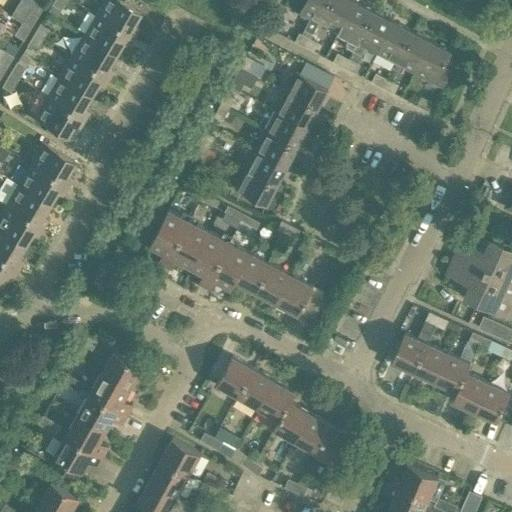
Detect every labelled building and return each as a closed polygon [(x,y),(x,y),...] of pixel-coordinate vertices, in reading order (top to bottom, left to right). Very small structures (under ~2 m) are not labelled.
[(59,11),(65,0),(53,0),(50,5),(59,11)] [(130,38),(136,28),(130,25),(137,14),(114,0),(102,0),(93,15),(130,38)] [(329,0),(303,0),(298,12),(309,18),(300,34),(298,33),(293,42),(305,48),(309,39),(312,33),(317,22),(318,23),(329,0)] [(337,33),(353,1),(350,0),(329,0),(318,23),(337,33)] [(352,50),(372,11),(353,1),(337,33),(348,39),(346,43),(347,47),(352,50)] [(30,26),(37,14),(29,9),(21,21),(30,26)] [(375,53),(391,21),(372,11),(352,50),(361,55),(365,47),(375,53)] [(125,46),(130,38),(93,15),(81,36),(112,54),(119,43),(125,46)] [(64,53),(65,51),(43,37),(50,24),(41,19),(32,34),(64,53)] [(30,26),(21,21),(17,28),(8,22),(5,28),(22,39),(30,26)] [(394,63),(410,31),(391,21),(375,53),(394,63)] [(413,73),(430,42),(410,31),(394,63),(413,73)] [(32,34),(26,44),(35,49),(38,43),(62,56),(64,53),(32,34)] [(105,78),(110,69),(105,66),(112,54),(81,36),(69,56),(105,78)] [(315,54),(320,45),(309,39),(305,48),(315,54)] [(430,42),(413,73),(432,83),(433,82),(443,87),(452,70),(442,64),(449,52),(430,42)] [(0,67),(3,69),(16,49),(7,44),(0,55),(0,67)] [(343,68),(347,59),(336,53),(332,62),(343,68)] [(17,79),(29,59),(20,54),(8,74),(17,79)] [(99,87),(105,78),(69,56),(56,76),(88,95),(94,84),(99,87)] [(248,71),(253,62),(244,57),(239,66),(248,71)] [(354,74),(358,65),(347,59),(343,68),(354,74)] [(253,62),(248,71),(258,76),(260,77),(265,68),(253,62)] [(241,84),(248,71),(239,66),(233,79),(241,84)] [(317,107),(326,89),(295,72),(285,91),(317,107)] [(381,88),(386,79),(374,73),(370,82),(381,88)] [(10,90),(17,79),(8,74),(1,85),(10,90)] [(81,118),(86,110),(80,107),(88,95),(56,76),(44,96),(81,118)] [(392,93),(397,85),(386,79),(381,88),(392,93)] [(306,126),(317,107),(285,91),(275,110),(306,126)] [(228,109),(233,99),(224,94),(219,104),(228,109)] [(75,128),(81,118),(44,96),(32,117),(63,136),(70,124),(75,128)] [(427,112),(431,103),(419,97),(415,106),(427,112)] [(223,118),(228,109),(219,104),(212,117),(221,122),(223,118)] [(297,145),(306,126),(275,110),(265,128),(297,145)] [(286,165),(297,145),(265,128),(255,148),(286,165)] [(207,147),(213,137),(204,133),(199,143),(207,147)] [(64,186),(69,177),(64,174),(71,161),(39,143),(27,164),(64,186)] [(201,160),(207,147),(199,143),(192,155),(201,160)] [(276,184),(286,165),(255,148),(245,167),(276,184)] [(58,195),(64,186),(27,164),(15,184),(47,203),(53,192),(58,195)] [(265,205),(276,184),(245,167),(234,188),(265,205)] [(40,226),(44,218),(40,215),(47,203),(15,184),(3,205),(40,226)] [(198,199),(202,193),(186,184),(182,190),(198,199)] [(511,186),(503,206),(511,210),(511,186)] [(215,208),(218,202),(202,193),(198,199),(215,208)] [(34,236),(40,226),(3,205),(0,209),(0,230),(22,244),(29,233),(34,236)] [(238,220),(242,214),(227,206),(224,213),(238,220)] [(164,265),(187,221),(167,210),(149,246),(163,253),(165,249),(169,250),(162,264),(164,265)] [(255,229),(258,223),(242,214),(238,220),(255,229)] [(188,267),(207,231),(187,221),(164,265),(167,266),(173,253),(177,255),(174,260),(188,267)] [(285,234),(289,226),(281,222),(277,230),(285,234)] [(294,239),(298,231),(289,226),(285,234),(294,239)] [(0,258),(15,267),(20,259),(15,256),(22,244),(0,230),(0,258)] [(204,286),(227,242),(207,231),(188,267),(202,274),(205,270),(208,272),(201,284),(204,286)] [(316,250),(320,242),(311,237),(306,245),(316,250)] [(511,317),(511,247),(490,237),(484,250),(460,239),(444,274),(467,285),(462,297),(511,320),(511,317)] [(230,288),(234,281),(248,253),(227,242),(204,286),(207,287),(213,274),(217,276),(215,280),(230,288)] [(255,292),(269,264),(248,253),(234,281),(255,292)] [(9,277),(15,267),(0,258),(0,281),(4,275),(9,277)] [(276,303),(291,275),(269,264),(255,292),(276,303)] [(297,314),(312,286),(291,275),(276,303),(297,314)] [(430,311),(426,320),(435,324),(439,315),(430,311)] [(448,320),(439,315),(435,324),(445,328),(448,320)] [(511,327),(484,315),(478,326),(511,341),(511,327)] [(483,335),(473,331),(469,339),(479,344),(483,335)] [(411,372),(425,342),(403,332),(389,361),(411,372)] [(483,335),(479,344),(488,348),(492,339),(483,335)] [(90,350),(96,341),(88,336),(83,345),(90,350)] [(433,382),(447,352),(425,342),(411,372),(433,382)] [(153,360),(127,345),(121,356),(112,351),(101,370),(129,387),(135,377),(144,383),(150,372),(147,371),(153,360)] [(511,354),(511,348),(504,345),(500,354),(510,358),(511,354)] [(455,392),(469,362),(447,352),(433,382),(455,392)] [(236,396),(253,368),(231,356),(215,384),(236,396)] [(472,411),(486,381),(465,371),(469,363),(469,362),(455,392),(451,401),(472,411)] [(257,408),(273,380),(253,368),(236,396),(257,408)] [(126,413),(131,405),(122,399),(129,387),(101,370),(89,391),(126,413)] [(71,388),(75,381),(65,375),(61,382),(71,388)] [(278,420),(294,392),(273,380),(257,408),(277,420),(278,420)] [(79,392),(83,385),(75,381),(71,388),(79,392)] [(495,421),(509,392),(486,381),(472,411),(495,421)] [(120,425),(126,413),(89,391),(77,412),(105,429),(110,419),(120,425)] [(293,441),(309,413),(289,401),(294,392),(278,420),(277,420),(272,429),(293,441)] [(102,455),(107,447),(97,441),(105,429),(77,412),(65,433),(102,455)] [(314,453),(330,425),(309,413),(293,441),(314,453)] [(47,430),(52,423),(42,417),(37,425),(47,430)] [(54,434),(59,427),(52,423),(47,430),(54,434)] [(336,465),(352,437),(330,425),(314,453),(336,465)] [(96,466),(102,455),(65,433),(52,455),(80,472),(86,461),(96,466)] [(208,446),(212,438),(202,433),(198,440),(208,446)] [(188,475),(200,453),(171,438),(159,459),(188,475)] [(217,450),(221,443),(212,438),(208,446),(217,450)] [(248,470),(254,462),(246,456),(240,464),(248,470)] [(176,496),(188,475),(159,459),(148,480),(176,496)] [(18,475),(24,466),(16,462),(11,470),(18,475)] [(256,476),(262,468),(254,462),(248,470),(256,476)] [(428,498),(436,501),(438,496),(445,480),(406,464),(401,475),(393,471),(389,480),(428,498)] [(210,487),(215,477),(205,473),(201,482),(210,487)] [(217,477),(213,485),(223,490),(227,482),(217,477)] [(292,491),(296,483),(287,479),(284,488),(292,491)] [(156,511),(167,511),(176,496),(148,480),(136,501),(145,507),(146,506),(156,511)] [(402,511),(421,511),(428,498),(389,480),(384,491),(393,495),(388,506),(402,511)] [(54,511),(68,511),(77,497),(49,481),(37,502),(54,511)] [(206,495),(210,487),(201,482),(197,491),(206,495)] [(302,496),(306,487),(296,483),(292,491),(302,496)] [(315,486),(311,493),(321,498),(325,491),(315,486)] [(459,511),(474,511),(481,496),(468,491),(459,511)] [(444,509),(447,500),(438,496),(436,501),(434,504),(444,509)] [(451,511),(453,511),(457,504),(447,500),(444,509),(451,511)] [(54,511),(37,502),(31,511),(54,511)] [(5,503),(0,511),(1,511),(12,511),(14,508),(5,503)]
